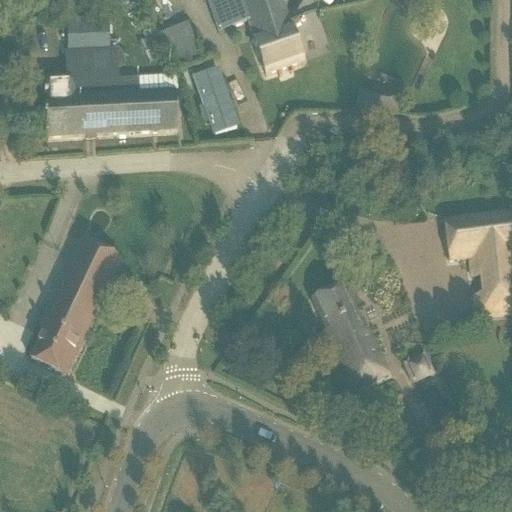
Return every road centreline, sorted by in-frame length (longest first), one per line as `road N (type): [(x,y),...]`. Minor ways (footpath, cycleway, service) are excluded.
road 1 (unclassified): [(177,409),(182,346),(267,188),(204,165),(0,179)]
road 2 (tertiary): [(177,409),(204,407),(340,467),(402,511)]
road 3 (tertiary): [(118,511),(143,438),(177,409)]
